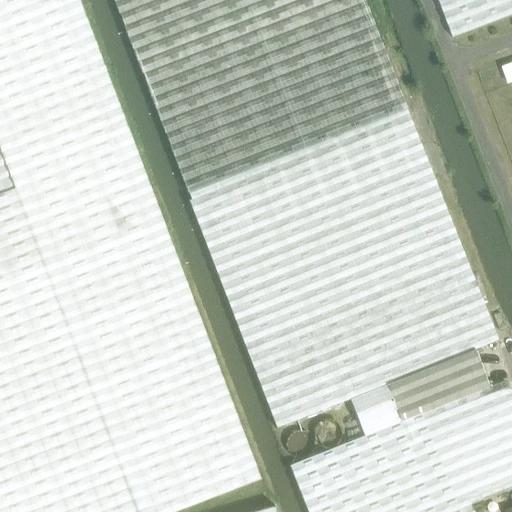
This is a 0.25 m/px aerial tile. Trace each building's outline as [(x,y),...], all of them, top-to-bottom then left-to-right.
[(177,511),(256,481),(176,273),(178,273),(127,136),(76,0),(0,0),(0,511),(177,511)] [(275,432),(349,402),(474,353),(497,344),(450,223),(383,52),(364,0),(113,0),(185,184),(186,196),(275,432)] [(511,0),(436,0),(451,38),(511,15),(511,0)] [(349,402),(364,440),(488,389),(474,353),(349,402)] [(472,511),(470,507),(511,490),(511,390),(503,383),(488,389),(364,440),(290,470),(306,511),(472,511)]
